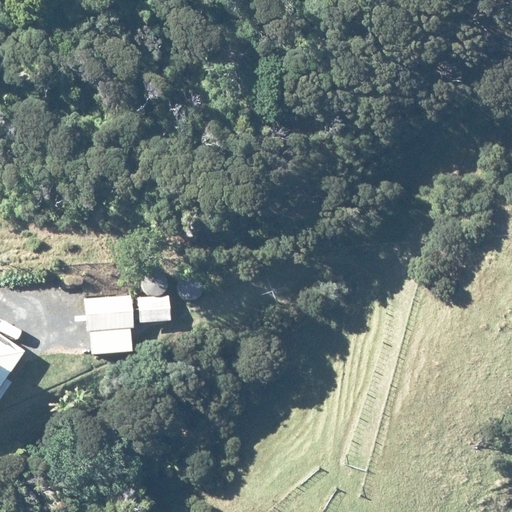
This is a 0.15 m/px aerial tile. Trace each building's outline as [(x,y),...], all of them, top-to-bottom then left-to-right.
[(147,293),(150,294),(154,295),(157,295),(160,294),(162,293),(165,291),(167,289),(169,287),(170,285),(171,282),(171,279),(171,276),(170,273),(169,271),(168,268),(166,266),(164,264),(161,263),(158,262),(156,262),(153,262),(150,262),(147,263),(145,265),(143,267),(141,269),(139,271),(138,274),(138,277),(138,280),(138,283),(139,285),(141,288),(143,290),(145,292),(147,293)] [(180,304),(183,305),(187,306),(190,306),(193,306),(196,305),(199,303),(201,301),(204,299),(205,296),(207,293),(207,290),(207,287),(207,283),(206,280),(205,278),(203,275),(200,273),(197,271),(195,270),(191,269),(188,269),(185,269),(182,270),(179,272),(177,274),(174,276),(173,279),(171,282),(171,285),(171,288),(171,291),(172,295),(173,297),(175,300),(178,302),(180,304)] [(130,297),(83,301),(86,331),(87,331),(89,355),(129,352),(127,328),(132,327),(130,297)] [(138,322),(168,321),(167,298),(138,299),(138,322)] [(0,384),(23,352),(0,335),(0,384)]
